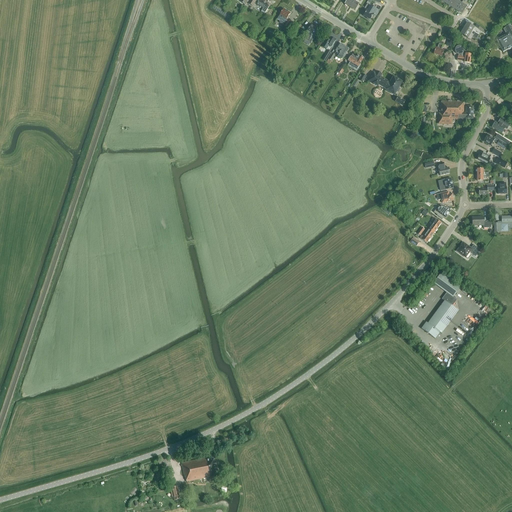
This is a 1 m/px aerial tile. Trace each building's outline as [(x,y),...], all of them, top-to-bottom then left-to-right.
[(269,8),(272,2),(269,0),(259,0),(259,2),(257,5),(263,9),(261,12),(264,14),(268,8),(269,8)] [(356,2),(357,0),(356,0),(354,0),(350,7),(355,11),(359,4),(356,2)] [(461,3),(456,0),(455,0),(451,7),(457,11),(461,3)] [(467,7),(461,3),(457,11),(462,14),(467,7)] [(370,6),(367,4),(364,9),(367,10),(363,16),(367,18),(367,19),(369,20),(369,19),(370,20),(373,15),(374,15),(377,10),(370,6)] [(285,26),(284,26),(288,28),(291,22),(288,20),(288,21),(286,20),(290,13),(290,12),(289,11),(288,12),(284,9),(283,10),(282,9),(281,9),(279,12),(281,13),(277,19),(280,21),(279,23),(285,26)] [(393,25),(391,28),(389,27),(385,34),(396,40),(400,33),(399,32),(406,20),(396,15),(391,24),(393,25)] [(467,23),(464,28),(471,33),(474,27),(467,23)] [(318,30),(311,25),(306,33),(308,34),(305,39),(311,43),(314,38),(314,37),(318,30)] [(511,39),(511,38),(511,28),(510,25),(505,28),(503,29),(506,35),(496,40),(503,52),(508,50),(511,48),(511,47),(511,39)] [(418,53),(422,46),(421,46),(422,43),(425,44),(432,32),(422,27),(413,41),(411,40),(407,47),(418,53)] [(471,33),(464,28),(460,34),(468,38),(471,33)] [(323,42),(320,46),(326,49),(328,46),(331,47),(335,40),(329,37),(325,43),(323,42)] [(440,41),(439,44),(437,49),(436,48),(434,54),(434,55),(437,56),(437,55),(441,57),(443,51),(440,50),(443,43),(440,41)] [(339,53),(337,56),(342,60),(346,54),(348,50),(348,48),(345,47),(345,46),(344,45),(343,46),(341,44),(339,44),(337,48),(337,49),(335,51),(339,53)] [(458,56),(457,61),(464,62),(464,63),(470,63),(471,55),(465,54),(462,54),(463,53),(463,52),(464,51),(464,50),(463,49),(463,48),(462,47),(461,46),(460,46),(459,46),(458,46),(457,47),(456,47),(455,48),(455,50),(455,51),(455,52),(456,53),(456,54),(457,54),(458,55),(458,56)] [(331,53),(328,51),(322,59),(325,61),(331,53)] [(361,56),(360,56),(359,56),(359,57),(357,56),(356,57),(353,55),(351,58),(350,57),(348,61),(350,62),(348,65),(348,66),(356,71),(359,67),(360,66),(360,67),(361,65),(360,65),(360,64),(361,63),(360,63),(363,58),(362,57),(363,57),(361,56)] [(399,88),(402,82),(393,77),(390,83),(380,77),(382,74),(377,71),(375,74),(373,73),(368,81),(377,87),(378,85),(386,90),(385,90),(394,96),(397,91),(397,92),(399,88)] [(405,102),(397,97),(394,102),(402,107),(405,102)] [(458,120),(458,119),(473,119),(473,114),(473,112),(473,107),(466,107),(466,112),(464,112),(465,102),(460,101),(457,101),(452,101),(448,101),(441,101),(441,103),(441,106),(440,106),(440,110),(439,110),(439,112),(440,112),(440,114),(439,114),(439,124),(455,124),(455,120),(458,120)] [(492,128),(502,133),(505,128),(507,129),(509,125),(508,123),(500,119),(498,123),(495,122),(494,124),(493,124),(492,126),(492,127),(492,128)] [(497,134),(495,137),(502,142),(508,145),(510,142),(504,139),(497,134)] [(507,145),(499,140),(495,137),(494,139),(487,135),(483,141),(490,146),(494,141),(497,143),(497,144),(505,149),(507,145)] [(501,154),(494,149),(492,152),(499,157),(501,154)] [(486,157),(488,154),(485,153),(484,156),(480,154),(477,159),(484,163),(487,157),(486,157)] [(497,158),(496,161),(498,163),(498,164),(504,168),(507,163),(497,158)] [(448,168),(445,168),(444,163),(437,164),(439,170),(438,170),(439,174),(437,174),(437,177),(440,176),(450,174),(448,168)] [(443,180),(438,182),(439,187),(445,186),(445,190),(453,188),(451,178),(443,180)] [(506,194),(506,186),(505,187),(505,183),(498,184),(498,187),(497,187),(498,194),(506,194)] [(494,186),(491,186),(491,184),(487,184),(487,189),(482,189),(478,189),(479,195),(487,194),(487,191),(494,190),(494,186)] [(442,193),(436,194),(438,200),(441,200),(442,203),(454,201),(452,194),(449,194),(448,192),(442,193)] [(445,218),(451,211),(444,206),(438,213),(445,218)] [(511,216),(501,216),(502,223),(502,225),(501,225),(501,230),(507,230),(507,225),(506,225),(505,223),(511,222),(511,216)] [(486,222),(483,222),(483,217),(472,218),(472,226),(483,225),(483,228),(491,228),(491,221),(486,221),(486,222)] [(434,222),(432,224),(437,228),(438,228),(441,223),(434,218),(432,221),(434,222)] [(428,229),(434,233),(437,228),(432,224),(428,229)] [(427,231),(425,234),(430,238),(434,233),(428,229),(427,231)] [(430,238),(425,234),(423,237),(421,236),(420,238),(427,243),(430,238)] [(419,242),(413,238),(410,242),(416,246),(419,242)] [(467,246),(463,243),(459,248),(458,248),(456,251),(459,254),(460,253),(465,257),(469,252),(476,256),(480,250),(473,245),(470,249),(466,246),(467,246)] [(453,297),(461,287),(441,272),(433,283),(446,293),(442,299),(444,301),(428,323),(426,322),(421,329),(435,339),(440,332),(441,334),(458,311),(452,306),(457,300),(453,297)] [(211,479),(217,478),(213,458),(206,460),(206,458),(182,463),(184,477),(186,477),(187,482),(211,477),(211,479)] [(172,488),(167,489),(168,491),(172,490),(174,500),(180,499),(177,486),(172,488)]
